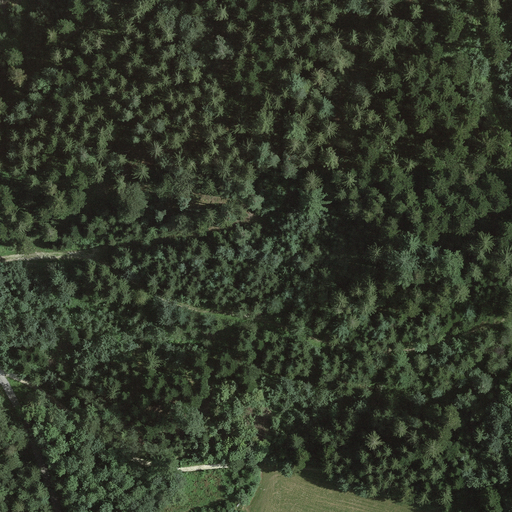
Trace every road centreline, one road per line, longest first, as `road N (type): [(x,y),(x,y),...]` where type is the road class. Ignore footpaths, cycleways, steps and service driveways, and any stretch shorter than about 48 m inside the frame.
road 1 (track): [(0,370),(146,466),(271,463),(419,511)]
road 2 (track): [(59,511),(0,371)]
